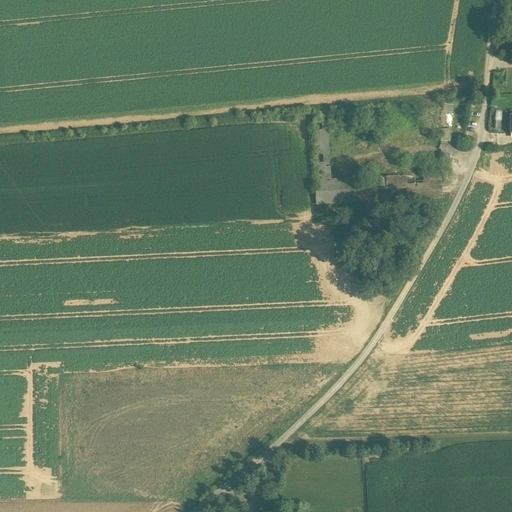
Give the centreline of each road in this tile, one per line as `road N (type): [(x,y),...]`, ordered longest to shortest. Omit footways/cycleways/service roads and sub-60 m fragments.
road 1 (unclassified): [(499,0),(476,149),(452,210),(394,309),(330,391),(196,511)]
road 2 (secondary): [(119,511),(347,0)]
